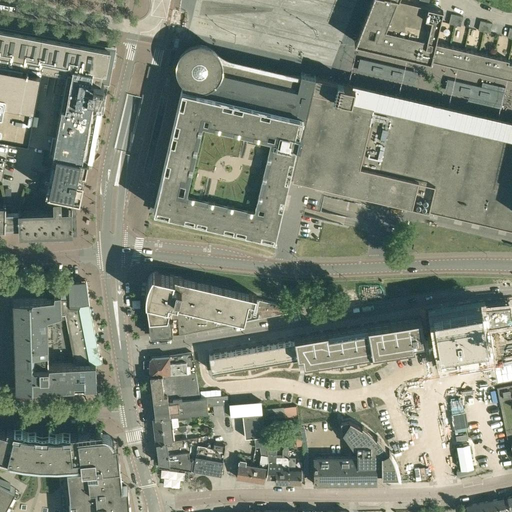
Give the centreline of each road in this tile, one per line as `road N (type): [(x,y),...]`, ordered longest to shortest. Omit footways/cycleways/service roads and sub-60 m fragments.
road 1 (residential): [(120,353),(511,293)]
road 2 (tertiary): [(511,265),(298,269),(117,253)]
road 3 (residential): [(153,508),(219,497),(443,495),(511,482)]
road 4 (residential): [(117,253),(120,205),(164,13)]
road 5 (residential): [(127,23),(134,42),(104,175),(105,254)]
road 6 (residential): [(0,409),(130,411)]
road 7 (unclassified): [(0,0),(127,23)]
